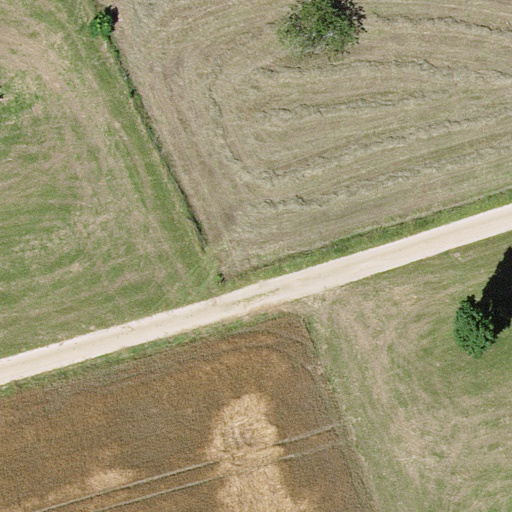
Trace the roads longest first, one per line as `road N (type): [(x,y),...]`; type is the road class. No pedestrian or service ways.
road 1 (track): [(511,223),(0,374)]
road 2 (track): [(390,511),(303,289)]
